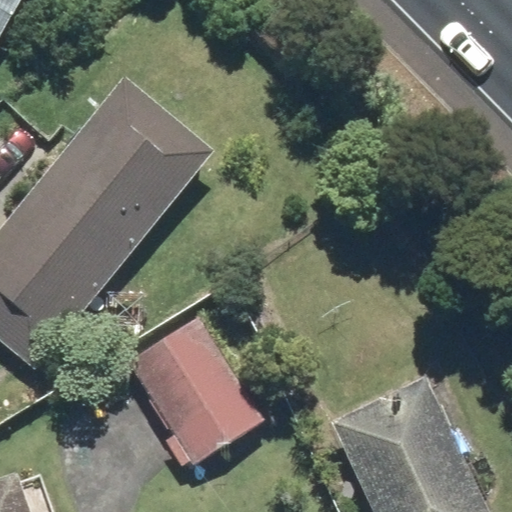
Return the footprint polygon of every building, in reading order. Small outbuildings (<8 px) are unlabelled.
[(0,0),(0,58),(34,0),(0,0)] [(0,241),(0,331),(44,369),(232,147),(143,73),(0,241)] [(275,418),(212,314),(141,357),(204,460),(275,418)] [(508,511),(449,371),(350,412),(392,511),(508,511)] [(47,511),(32,469),(0,480),(0,511),(47,511)]
